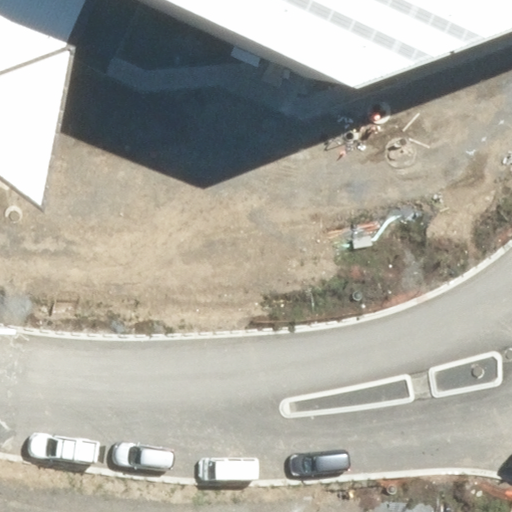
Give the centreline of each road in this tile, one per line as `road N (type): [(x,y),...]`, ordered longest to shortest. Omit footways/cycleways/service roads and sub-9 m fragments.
road 1 (unclassified): [(114,377),(254,337),(436,305),(511,257)]
road 2 (unclassified): [(511,376),(452,400),(247,407),(114,377)]
